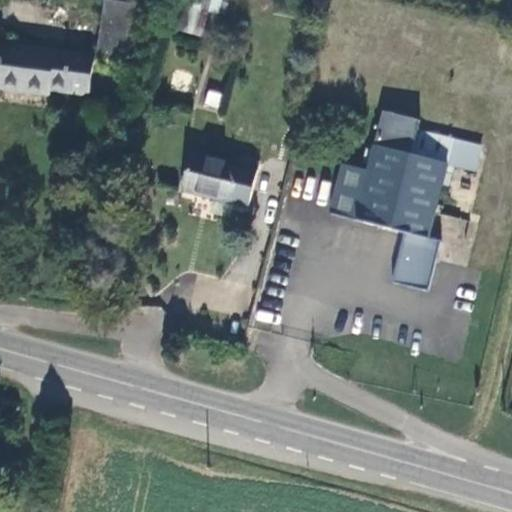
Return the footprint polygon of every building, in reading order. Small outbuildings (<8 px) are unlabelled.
[(139,3),(120,0),(109,0),(99,58),(129,64),(139,3)] [(207,10),(218,13),(220,0),(185,0),(179,31),(201,36),(207,10)] [(96,58),(5,43),(0,73),(0,86),(49,95),(50,90),(89,97),(96,58)] [(203,106),(218,109),(222,92),(206,89),(203,106)] [(329,212),(398,230),(385,277),(421,286),(433,240),(426,238),(446,164),(453,139),(417,130),(419,120),(383,110),(360,193),(356,192),(361,172),(341,167),(329,212)] [(353,115),(314,116),(314,134),(354,133),(353,115)] [(453,139),(446,164),(473,171),(480,146),(453,139)] [(195,154),(185,191),(250,208),(260,172),(195,154)]
